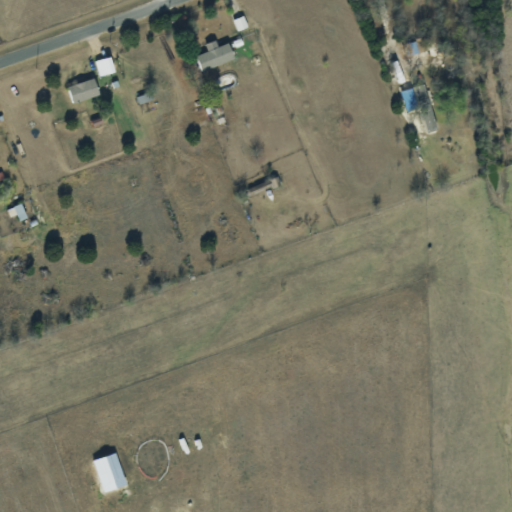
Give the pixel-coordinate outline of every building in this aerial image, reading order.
[(195,53),(202,71),(235,59),(228,40),(195,53)] [(95,60),(99,76),(115,72),(111,56),(95,60)] [(73,103),(99,95),(94,78),(67,86),(73,103)] [(411,88),(425,131),(437,127),(423,84),(411,88)] [(93,459),(103,491),(127,484),(116,452),(93,459)]
